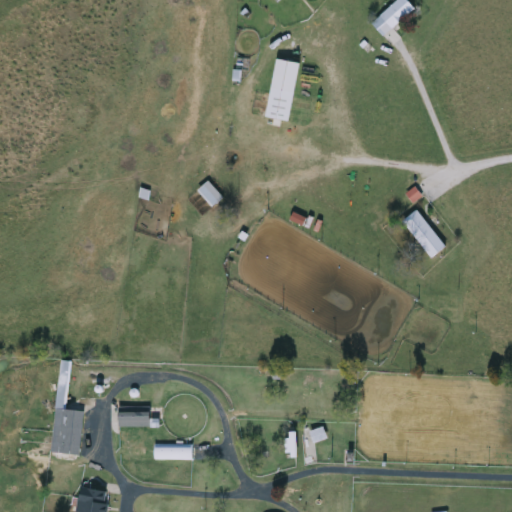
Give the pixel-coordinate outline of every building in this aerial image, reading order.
[(373,25),(399,0),(406,0),(416,10),(393,32),(397,36),(390,43),(373,25)] [(290,123),(267,119),(277,60),(301,64),(290,123)] [(199,192),(209,183),(224,199),(214,208),(199,192)] [(447,247),(432,260),(403,224),(417,212),(447,247)] [(95,385),(95,399),(81,399),(81,385),(95,385)] [(120,429),(120,408),(151,408),(151,421),(159,421),(159,429),(120,429)] [(315,444),(311,433),(324,430),(327,440),(315,444)] [(287,434),(297,434),(297,458),(287,458),(287,434)] [(192,460),(185,460),(185,450),(174,450),(174,458),(166,458),(166,448),(192,448),(192,460)] [(76,511),(83,489),(111,495),(106,511),(76,511)]
